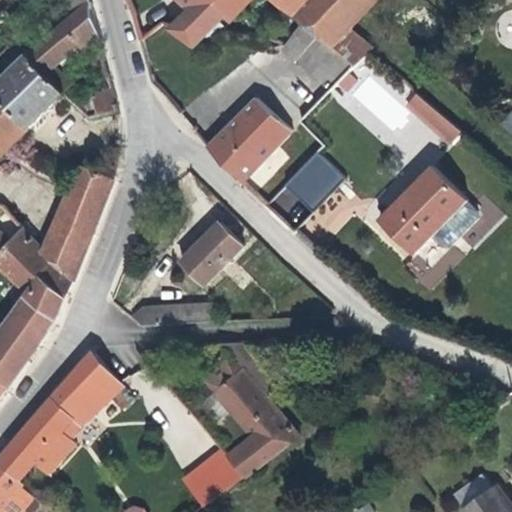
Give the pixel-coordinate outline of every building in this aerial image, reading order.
[(91,0),(36,0),(40,5),(47,0),(48,0),(65,0),(71,13),(44,35),(33,24),(11,46),(21,56),(28,49),(50,71),(79,48),(83,53),(102,38),(91,0)] [(178,0),(188,8),(169,27),(197,48),(217,28),(225,30),(232,22),(211,0),(178,0)] [(211,0),(232,22),(225,30),(287,46),(307,23),(336,48),(355,28),(380,0),(211,0)] [(307,23),(287,46),(333,90),(357,65),(336,48),(307,23)] [(336,48),(357,65),(372,50),(376,46),(355,28),(336,48)] [(223,45),(216,39),(212,44),(218,50),(223,45)] [(21,56),(0,76),(0,158),(9,149),(32,127),(30,126),(67,88),(50,71),(28,49),(21,56)] [(93,90),(99,110),(120,106),(114,85),(93,90)] [(211,146),(245,182),(291,134),(258,100),(211,146)] [(511,110),(500,124),(511,133),(511,110)] [(300,225),(345,176),(317,150),(271,199),(300,225)] [(82,163),(76,177),(111,192),(117,178),(82,163)] [(433,167),(383,217),(418,251),(431,237),(442,247),(449,247),(477,219),(477,211),(433,167)] [(76,177),(47,247),(76,276),(111,192),(76,177)] [(246,245),(221,222),(184,258),(209,282),(246,245)] [(12,238),(0,226),(0,267),(26,293),(0,329),(0,378),(9,387),(60,314),(76,276),(47,247),(24,224),(12,238)] [(290,281),(278,268),(256,290),(268,302),(290,281)] [(146,306),(135,316),(146,324),(181,319),(179,303),(146,306)] [(244,339),(221,340),(234,354),(268,394),(281,381),(244,339)] [(137,346),(97,350),(120,378),(128,371),(125,367),(129,364),(124,358),(137,346)] [(138,368),(149,358),(147,356),(137,346),(124,358),(129,364),(125,367),(128,371),(120,378),(129,389),(133,394),(149,381),(138,368)] [(97,350),(0,459),(0,460),(19,478),(31,466),(41,470),(97,413),(86,402),(102,388),(116,401),(129,389),(120,378),(97,350)] [(248,476),(303,434),(268,394),(234,354),(205,378),(251,432),(228,453),(248,476)] [(0,398),(9,387),(0,378),(0,398)] [(125,458),(130,464),(152,446),(164,437),(167,434),(157,423),(126,449),(130,454),(125,458)] [(170,444),(164,437),(152,446),(158,454),(170,444)] [(248,476),(228,453),(207,469),(225,492),(248,476)] [(19,478),(0,460),(0,511),(2,511),(4,510),(5,511),(25,511),(39,497),(27,485),(19,478)] [(469,504),(498,484),(488,469),(459,490),(469,504)] [(511,511),(511,502),(498,484),(464,507),(467,511),(511,511)] [(191,511),(201,504),(188,488),(165,507),(168,511),(191,511)] [(35,511),(46,502),(41,498),(29,509),(31,511),(35,511)]
